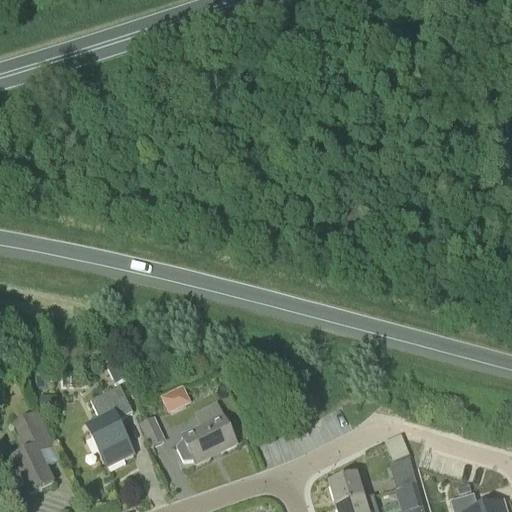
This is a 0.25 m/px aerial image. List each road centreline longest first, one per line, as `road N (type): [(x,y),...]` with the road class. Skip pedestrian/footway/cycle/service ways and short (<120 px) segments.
road 1 (primary): [(0,239),(168,272),(511,364)]
road 2 (primary): [(0,77),(242,0)]
road 3 (residential): [(511,467),(390,427),(287,474)]
